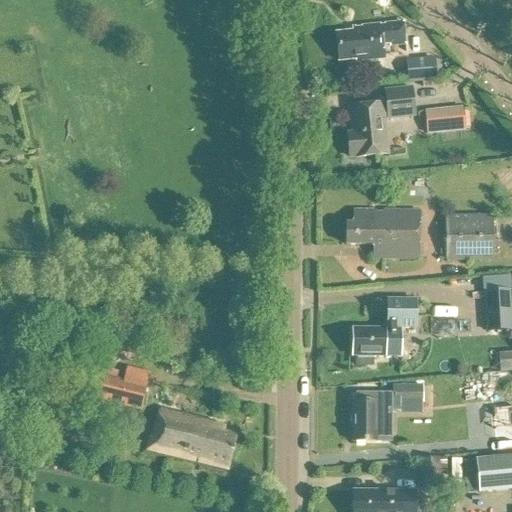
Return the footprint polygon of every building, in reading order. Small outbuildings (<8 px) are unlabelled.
[(350,29),(351,34),(336,36),(339,64),(383,60),(382,48),(405,45),(402,23),(350,29)] [(407,85),(435,83),(433,60),(406,62),(407,85)] [(387,122),(416,119),(412,88),(383,91),(387,122)] [(356,160),(387,156),(382,106),(349,109),(352,135),(347,135),(349,159),(356,158),(356,160)] [(462,114),(462,108),(423,112),(426,134),(470,130),(468,113),(462,114)] [(419,213),(353,212),(353,226),(346,226),(346,247),(372,247),(372,260),(418,261),(419,213)] [(446,218),(446,262),(492,261),(492,218),(446,218)] [(483,293),(486,334),(511,333),(509,292),(483,293)] [(417,301),(386,301),(386,331),(391,331),(391,332),(385,332),(385,330),(369,330),(369,331),(352,331),(352,357),(356,357),(355,367),(372,368),(372,359),(385,359),(385,357),(399,358),(399,332),(397,332),(397,331),(417,331),(417,301)] [(147,388),(123,382),(116,380),(101,376),(95,402),(141,413),(147,388)] [(423,402),(423,388),(394,387),(394,402),(423,402)] [(391,445),(391,395),(355,396),(355,403),(353,403),(352,444),(376,445),(391,445)] [(511,405),(494,406),(495,439),(511,439),(511,405)] [(227,474),(236,437),(223,434),(225,427),(213,424),(213,422),(160,409),(151,438),(149,437),(145,453),(227,474)] [(511,491),(511,457),(475,461),(475,462),(477,482),(478,495),(511,491)] [(420,487),(448,486),(446,459),(418,461),(420,487)] [(477,482),(475,462),(464,463),(466,483),(467,483),(477,482)] [(161,488),(164,475),(145,470),(142,483),(161,488)] [(197,496),(200,485),(188,481),(185,493),(197,496)] [(352,511),(414,511),(415,493),(353,493),(352,511)]
